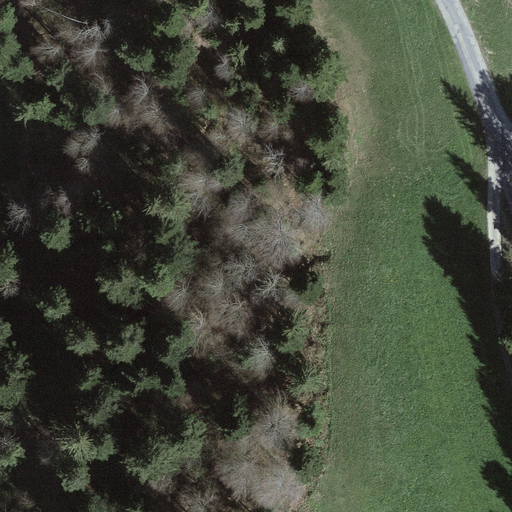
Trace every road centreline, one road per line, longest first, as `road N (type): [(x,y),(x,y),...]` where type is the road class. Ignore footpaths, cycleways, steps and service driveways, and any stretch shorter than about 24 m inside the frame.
road 1 (track): [(503,151),(495,163),(495,224),(511,359)]
road 2 (unclassified): [(445,0),(511,176)]
